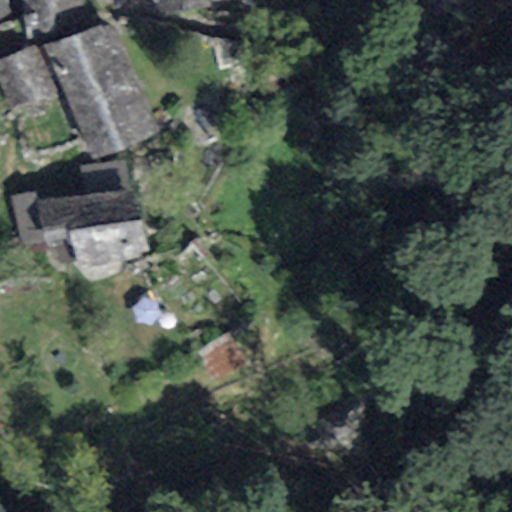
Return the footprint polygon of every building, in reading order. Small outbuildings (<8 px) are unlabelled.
[(80,0),(18,0),(23,29),(84,19),(80,0)] [(156,0),(159,17),(209,6),(208,0),(156,0)] [(109,20),(44,47),(91,160),(156,133),(109,20)] [(38,44),(0,59),(0,88),(11,113),(58,98),(38,44)] [(79,168),(83,195),(37,201),(36,191),(12,195),(19,244),(44,241),(44,243),(69,240),(72,266),(121,259),(119,244),(140,241),(134,193),(127,194),(122,162),(79,168)]
